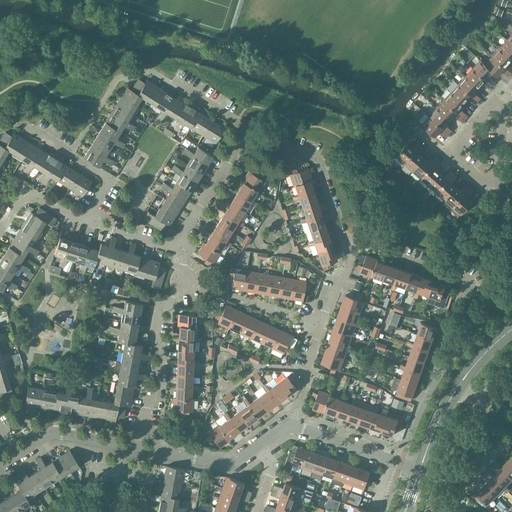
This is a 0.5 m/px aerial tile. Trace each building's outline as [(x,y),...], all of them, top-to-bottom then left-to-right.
[(511,59),(511,45),(507,41),(500,49),(511,59)] [(493,57),(511,74),(511,73),(511,68),(509,65),(511,61),(511,59),(500,49),(493,57)] [(493,72),(498,77),(503,72),(509,77),(511,74),(493,57),(486,65),(485,65),(493,72)] [(473,69),(492,86),(495,83),(489,77),(493,72),(485,65),(486,65),(481,60),(473,69)] [(466,77),(479,88),(483,84),(489,89),(492,86),(473,69),(466,77)] [(459,85),(478,102),(481,99),(475,93),(479,88),(466,77),(459,85)] [(138,79),(131,90),(138,95),(145,83),(138,79)] [(147,80),(145,83),(138,95),(142,98),(146,100),(156,85),(147,80)] [(146,100),(155,106),(165,91),(156,85),(146,100)] [(452,93),(464,104),(469,100),(475,105),(478,102),(459,85),(452,93)] [(136,106),(142,98),(131,90),(127,88),(121,97),(136,106)] [(155,106),(162,110),(164,111),(173,96),(165,91),(155,106)] [(444,101),(464,118),(467,115),(460,109),(464,104),(452,93),(444,101)] [(164,111),(166,113),(173,117),(182,102),(173,96),(164,111)] [(116,105),(131,115),(136,106),(121,97),(116,105)] [(444,101),(437,109),(450,120),(454,116),(461,121),(464,118),(444,101)] [(173,117),(179,121),(181,122),(191,107),(182,102),(173,117)] [(126,124),(127,121),(131,115),(116,105),(111,114),(126,124)] [(199,112),(191,107),(181,122),(183,124),(190,128),(199,112)] [(437,109),(430,117),(449,134),(452,131),(446,125),(450,120),(437,109)] [(190,128),(203,136),(212,120),(199,112),(190,128)] [(111,114),(105,123),(120,132),(124,126),(126,124),(111,114)] [(449,134),(430,117),(422,125),(435,137),(440,132),(446,137),(449,134)] [(212,120),(203,136),(216,144),(225,128),(212,120)] [(115,141),(116,139),(120,132),(105,123),(100,131),(115,141)] [(110,150),(113,143),(115,141),(100,131),(94,140),(110,150)] [(5,132),(0,140),(0,144),(4,148),(12,136),(5,132)] [(13,153),(23,138),(14,133),(12,136),(4,148),(9,151),(13,153)] [(22,159),(32,144),(23,138),(13,153),(22,159)] [(110,150),(94,140),(89,149),(104,158),(106,156),(110,150)] [(396,157),(404,165),(422,145),(418,143),(413,149),(408,144),(396,157)] [(0,144),(0,157),(3,159),(9,151),(4,148),(0,144)] [(40,149),(32,144),(22,159),(28,163),(31,164),(40,149)] [(404,165),(413,172),(424,159),(419,155),(425,148),(422,145),(404,165)] [(194,153),(192,156),(207,165),(213,156),(198,147),(194,153)] [(49,155),(40,149),(31,164),(33,166),(39,170),(49,155)] [(104,158),(89,149),(83,158),(99,167),(103,160),(104,158)] [(57,160),(49,155),(39,170),(46,174),(48,175),(57,160)] [(191,158),(187,164),(202,174),(207,165),(192,156),(191,158)] [(413,172),(421,179),(438,160),(434,157),(429,163),(424,159),(413,172)] [(66,165),(57,160),(48,175),(50,177),(57,181),(66,165)] [(421,179),(429,186),(440,173),(435,169),(441,163),(438,160),(421,179)] [(183,171),(182,173),(197,182),(202,174),(187,164),(183,171)] [(79,173),(66,165),(57,181),(69,189),(79,173)] [(310,181),(312,180),(308,168),(297,172),(293,173),(289,174),(293,186),(295,186),(310,181)] [(242,182),(243,183),(257,191),(257,192),(258,193),(265,182),(262,180),(258,178),(248,171),(242,182)] [(429,186),(437,194),(454,174),(451,171),(445,178),(440,173),(429,186)] [(92,182),(79,173),(69,189),(82,197),(92,182)] [(176,182),(191,191),(197,182),(182,173),(180,175),(176,182)] [(437,194),(445,201),(456,188),(452,184),(457,177),(454,174),(437,194)] [(314,192),(310,181),(295,186),(298,195),(299,197),(314,192)] [(172,188),(171,190),(186,200),(191,191),(176,182),(172,188)] [(243,183),(237,193),(251,202),(252,200),(257,192),(257,191),(243,183)] [(445,201),(453,208),(470,189),(467,186),(461,192),(456,188),(445,201)] [(470,189),(453,208),(461,216),(473,203),(468,198),(473,192),(470,189)] [(169,192),(165,199),(180,208),(186,200),(171,190),(169,192)] [(302,208),(318,203),(314,192),(299,197),(299,199),(302,208)] [(237,193),(231,203),(244,212),(250,203),(251,202),(237,193)] [(180,208),(165,199),(160,207),(175,217),(180,208)] [(231,203),(224,213),(238,222),(239,220),(244,212),(231,203)] [(306,218),(306,220),(321,215),(318,203),(302,208),(306,218)] [(20,230),(35,239),(45,223),(52,227),(57,219),(39,208),(35,215),(31,212),(20,230)] [(175,217),(160,208),(155,216),(148,212),(143,219),(161,231),(165,224),(169,226),(175,217)] [(224,213),(218,224),(232,232),(237,224),(238,222),(224,213)] [(310,231),(325,226),(321,215),(306,220),(307,222),(310,231)] [(218,224),(212,234),(225,242),(226,241),(232,232),(218,224)] [(313,241),(314,243),(329,237),(325,226),(310,231),(313,241)] [(20,230),(14,239),(29,248),(31,246),(35,239),(20,230)] [(225,242),(212,234),(206,244),(205,244),(219,253),(219,252),(224,244),(225,242)] [(108,246),(111,247),(113,247),(116,238),(111,236),(108,246)] [(314,245),(318,254),(333,249),(329,237),(314,243),(314,245)] [(62,257),(64,258),(70,241),(60,238),(54,255),(62,257)] [(14,239),(9,247),(24,257),(28,250),(29,248),(14,239)] [(79,244),(70,241),(64,258),(67,259),(74,261),(79,244)] [(128,252),(130,253),(133,254),(136,244),(131,242),(128,252)] [(96,261),(105,264),(111,247),(108,246),(101,243),(98,250),(99,250),(96,260),(96,261)] [(207,260),(211,262),(214,264),(221,253),(219,252),(219,253),(205,244),(206,244),(204,243),(197,253),(207,260)] [(81,263),(84,264),(89,247),(79,244),(74,261),(81,263)] [(9,247),(3,256),(19,265),(20,263),(24,257),(9,247)] [(94,267),(96,261),(96,260),(99,250),(98,250),(89,247),(84,264),(86,265),(94,267)] [(111,247),(105,264),(115,267),(120,250),(113,247),(111,247)] [(333,249),(318,254),(321,266),(327,264),(337,261),(333,249)] [(115,267),(125,270),(130,253),(128,252),(120,250),(115,267)] [(125,270),(134,273),(140,256),(133,254),(130,253),(125,270)] [(372,278),(373,276),(372,276),(378,261),(379,260),(367,255),(363,266),(361,271),(360,274),(372,278)] [(3,256),(0,261),(0,265),(13,274),(17,268),(19,265),(3,256)] [(140,256),(134,273),(145,276),(150,259),(140,256)] [(160,262),(150,259),(145,276),(153,279),(151,286),(160,289),(166,269),(158,267),(160,262)] [(373,276),(384,280),(389,265),(378,261),(372,276),(373,276)] [(0,277),(8,283),(9,280),(13,274),(0,265),(0,277)] [(384,280),(393,284),(395,284),(400,269),(389,265),(384,280)] [(231,288),(243,290),(247,271),(235,269),(234,272),(233,277),(231,288)] [(397,285),(406,288),(412,273),(400,269),(395,284),(397,285)] [(243,290),(255,293),(258,273),(247,271),(243,290)] [(255,293),(267,295),(270,275),(258,273),(255,293)] [(416,292),(418,292),(423,277),(412,273),(406,288),(416,292)] [(267,295),(279,297),(282,278),(270,275),(267,295)] [(429,296),(434,281),(423,277),(418,292),(420,293),(429,296)] [(279,297),(290,299),(294,280),(282,278),(279,297)] [(294,280),(290,299),(302,301),(305,290),(305,285),(306,282),(294,280)] [(446,285),(434,281),(429,296),(427,302),(444,308),(450,293),(444,291),(446,285)] [(345,296),(341,307),(360,314),(364,302),(360,301),(356,300),(345,296)] [(123,308),(123,311),(140,314),(142,304),(125,301),(123,308)] [(217,323),(229,328),(237,311),(226,305),(221,316),(219,320),(217,323)] [(393,310),(403,313),(405,308),(395,305),(393,310)] [(341,307),(337,319),(356,325),(360,314),(341,307)] [(122,314),(121,321),(139,324),(140,314),(123,311),(122,314)] [(229,328),(239,333),(248,316),(237,311),(229,328)] [(195,328),(197,328),(198,315),(194,315),(189,315),(178,314),(177,327),(179,327),(195,328)] [(259,321),(248,316),(239,333),(250,338),(259,321)] [(337,319),(333,330),(352,337),(356,325),(337,319)] [(120,328),(119,331),(137,334),(139,324),(121,321),(120,328)] [(250,338),(261,344),(270,326),(259,321),(250,338)] [(421,323),(417,334),(433,340),(437,328),(432,326),(421,323)] [(280,331),(270,326),(261,344),(272,349),(280,331)] [(195,328),(179,327),(178,339),(194,340),(195,338),(195,328)] [(333,330),(329,341),(348,348),(352,337),(333,330)] [(117,341),(124,343),(124,342),(135,344),(137,334),(119,331),(119,334),(117,341)] [(292,336),(280,331),(272,349),(283,354),(285,351),(287,346),(292,336)] [(417,334),(414,344),(414,346),(429,351),(433,340),(417,334)] [(194,342),(194,340),(178,339),(178,351),(194,352),(194,342)] [(329,341),(325,353),(344,359),(348,348),(329,341)] [(124,343),(123,352),(140,356),(141,353),(142,345),(135,344),(124,342),(124,343)] [(413,347),(409,357),(425,362),(429,351),(414,346),(413,347)] [(194,352),(178,351),(177,363),(193,364),(193,362),(194,352)] [(123,352),(121,362),(138,366),(140,358),(140,356),(123,352)] [(344,359),(325,353),(321,364),(332,368),(336,370),(340,371),(344,359)] [(406,366),(406,368),(421,374),(425,362),(409,357),(406,366)] [(121,362),(119,372),(136,376),(137,373),(138,366),(121,362)] [(193,364),(177,363),(176,375),(192,375),(193,365),(193,364)] [(405,370),(402,380),(417,385),(421,374),(406,368),(405,370)] [(119,372),(117,382),(135,385),(136,378),(136,376),(119,372)] [(316,378),(323,381),(326,374),(319,372),(316,378)] [(176,375),(176,387),(192,387),(192,385),(192,375),(176,375)] [(277,384),(286,396),(296,389),(290,381),(287,376),(277,384)] [(8,378),(0,380),(0,391),(11,388),(8,378)] [(417,385),(402,380),(397,391),(398,391),(408,395),(413,396),(417,385)] [(115,392),(133,396),(135,385),(117,382),(115,392)] [(267,391),(277,404),(286,396),(277,384),(269,389),(267,391)] [(25,404),(40,407),(43,390),(28,387),(25,404)] [(176,387),(175,398),(175,399),(191,399),(192,389),(192,387),(176,387)] [(11,388),(0,391),(0,399),(13,396),(11,388)] [(55,410),(58,392),(43,390),(40,407),(55,410)] [(258,398),(267,411),(277,404),(267,391),(266,392),(258,398)] [(325,413),(325,412),(330,396),(331,396),(331,395),(319,391),(318,394),(316,398),(313,409),(325,413)] [(396,396),(406,399),(408,395),(398,391),(396,396)] [(65,394),(58,392),(55,410),(65,412),(68,394),(65,394)] [(133,396),(115,392),(113,403),(126,405),(131,406),(133,396)] [(65,412),(75,414),(78,396),(70,395),(68,394),(65,412)] [(75,414),(85,415),(88,398),(85,397),(78,396),(75,414)] [(325,412),(336,416),(342,400),(331,396),(330,396),(325,412)] [(85,415),(95,417),(98,400),(91,398),(88,398),(85,415)] [(175,399),(175,398),(173,398),(173,411),(184,411),(189,412),(192,412),(193,399),(191,399),(175,399)] [(248,405),(257,418),(267,411),(258,398),(250,404),(248,405)] [(98,400),(95,417),(104,419),(107,401),(98,400)] [(336,416),(348,420),(353,404),(351,404),(342,400),(336,416)] [(115,421),(116,417),(124,418),(126,405),(113,403),(107,401),(104,419),(115,421)] [(348,420),(359,424),(364,408),(355,405),(353,404),(348,420)] [(238,412),(248,425),(257,418),(248,405),(246,406),(238,412)] [(359,424),(370,427),(376,412),(374,412),(364,408),(359,424)] [(230,418),(229,419),(238,432),(248,425),(238,412),(230,418)] [(370,427),(382,431),(387,416),(377,413),(376,412),(370,427)] [(387,416),(382,431),(393,436),(397,425),(399,420),(387,416)] [(227,420),(219,426),(228,439),(229,439),(238,432),(229,419),(227,420)] [(219,426),(218,425),(208,432),(210,435),(213,439),(220,448),(230,440),(229,439),(228,439),(219,426)] [(292,464),(303,468),(309,450),(298,447),(292,464)] [(303,468),(313,472),(319,454),(309,450),(303,468)] [(60,456),(70,472),(79,466),(75,459),(72,454),(69,451),(60,456)] [(313,472),(323,475),(329,458),(319,454),(313,472)] [(60,456),(52,462),(61,477),(70,472),(60,456)] [(323,475),(333,479),(339,461),(329,458),(323,475)] [(511,478),(511,461),(510,459),(501,468),(511,478)] [(333,479),(343,483),(350,465),(339,461),(333,479)] [(52,462),(45,466),(43,467),(53,482),(61,477),(52,462)] [(343,483),(354,486),(360,468),(350,465),(343,483)] [(164,481),(181,484),(184,469),(166,466),(164,481)] [(41,469),(34,473),(44,488),(53,482),(43,467),(41,469)] [(360,468),(354,486),(364,490),(370,472),(360,468)] [(511,478),(501,468),(493,476),(504,487),(506,486),(511,479),(511,478)] [(26,478),(35,493),(44,488),(34,473),(28,477),(26,478)] [(493,476),(484,485),(496,496),(503,489),(504,487),(493,476)] [(227,477),(223,488),(241,494),(245,483),(227,477)] [(26,478),(24,479),(17,484),(21,490),(27,499),(27,498),(35,493),(26,478)] [(164,481),(161,496),(179,499),(181,484),(164,481)] [(304,489),(286,483),(284,489),(274,485),(272,490),(282,494),(300,500),(304,489)] [(496,496),(484,485),(476,493),(480,497),(487,505),(496,496)] [(223,488),(220,498),(238,504),(241,494),(223,488)] [(21,490),(12,495),(22,510),(24,509),(31,505),(27,498),(27,499),(21,490)] [(282,494),(272,490),(271,495),(280,498),(278,504),(296,510),(300,500),(282,494)] [(12,495),(4,500),(11,511),(18,511),(20,511),(22,510),(12,495)] [(161,496),(159,506),(177,509),(177,507),(179,499),(161,496)] [(216,508),(227,511),(234,511),(238,504),(220,498),(216,508)] [(11,511),(4,500),(0,502),(0,511),(11,511)]
